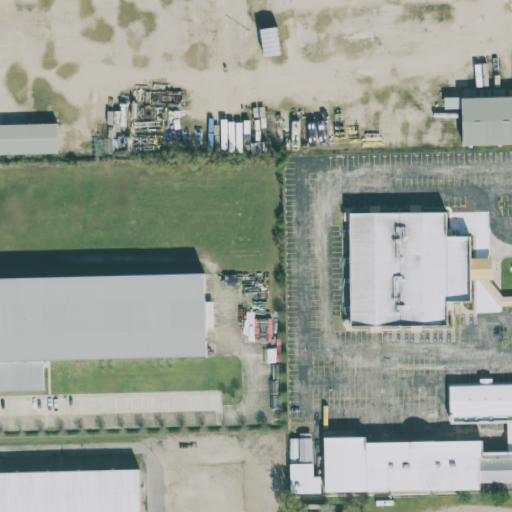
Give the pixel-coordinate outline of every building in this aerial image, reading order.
[(511,144),(511,96),(444,98),(445,109),(462,109),(463,145),(511,144)] [(0,154),(58,154),(57,124),(0,124),(0,154)] [(351,327),(448,326),(447,302),(471,302),(471,280),(492,279),(492,258),(471,258),(471,236),(447,236),(447,212),(350,213),(351,327)] [(0,277),(0,390),(42,389),(42,362),(208,358),(206,273),(0,277)] [(325,492),(480,490),(479,483),(511,482),(511,384),(492,385),(492,379),(480,379),(480,385),(449,386),(449,423),(507,422),(508,452),(483,452),(482,441),(366,442),(366,437),(324,438),(325,492)] [(290,439),(291,494),(320,493),(320,477),(313,477),(312,433),(300,433),(300,438),(290,439)] [(0,511),(140,511),(140,470),(0,472),(0,511)]
